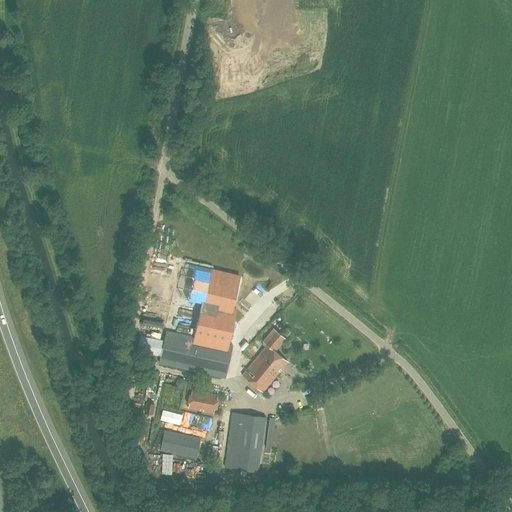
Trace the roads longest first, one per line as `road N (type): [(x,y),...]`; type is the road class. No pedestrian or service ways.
road 1 (unclassified): [(511,509),(396,357),(163,169),(194,0)]
road 2 (motorway): [(84,511),(0,313)]
road 3 (unknown): [(167,172),(139,358)]
